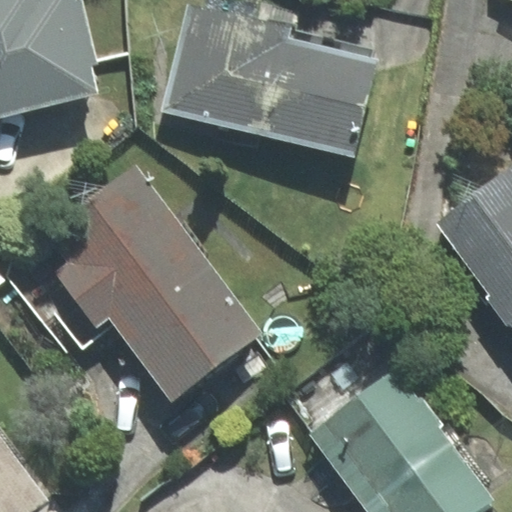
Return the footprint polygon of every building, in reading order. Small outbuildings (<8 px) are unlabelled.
[(0,0),(0,133),(97,112),(72,0),(0,0)] [(511,90),(510,98),(511,98),(511,0),(483,0),(482,6),(511,15),(511,90)] [(149,124),(348,173),(372,74),(174,25),(149,124)] [(163,416),(260,350),(133,168),(34,236),(61,276),(51,283),(91,341),(105,332),(163,416)] [(511,359),(511,176),(426,236),(511,359)] [(353,511),(489,511),(394,378),(304,442),(353,511)] [(0,511),(37,511),(0,454),(0,511)]
